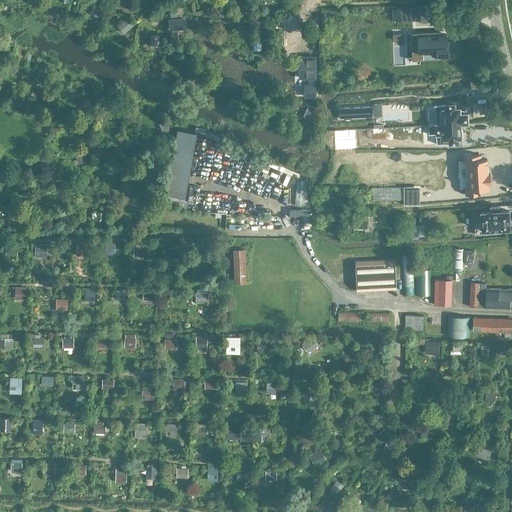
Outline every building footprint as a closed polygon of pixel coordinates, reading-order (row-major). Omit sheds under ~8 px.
[(98,2),(93,12),(104,18),(109,8),(98,2)] [(417,20),(417,10),(397,10),(397,20),(417,20)] [(185,17),(169,19),(170,30),(186,28),(186,25),(185,17)] [(129,19),(118,26),(123,34),(134,27),(129,19)] [(440,32),(411,33),(412,61),(420,60),(441,59),(441,57),(450,56),(449,42),(447,42),(447,34),(443,34),(440,34),(440,32)] [(262,50),(261,34),(253,35),(254,51),(262,50)] [(159,36),(159,50),(171,50),(171,36),(159,36)] [(315,62),(315,57),(303,57),(303,78),(315,78),(315,67),(317,67),(317,62),(315,62)] [(18,67),(11,62),(6,69),(13,74),(18,67)] [(320,81),(312,80),(311,91),(319,92),(320,81)] [(85,98),(77,100),(79,109),(87,107),(85,98)] [(107,103),(110,113),(121,109),(117,99),(107,103)] [(436,124),(428,125),(428,126),(461,124),(468,123),(467,114),(464,114),(464,109),(460,110),(460,108),(455,109),(455,104),(435,105),(436,124)] [(309,105),(304,115),(311,119),(316,108),(309,105)] [(373,106),(339,108),(340,118),(373,116),(373,115),(373,112),(374,112),(373,110),(372,110),(372,107),(373,107),(373,106)] [(167,120),(159,123),(163,133),(171,130),(167,120)] [(87,124),(77,127),(79,133),(89,130),(87,124)] [(461,124),(428,126),(429,135),(436,134),(437,144),(446,144),(446,143),(450,143),(450,144),(459,143),(458,138),(461,138),(461,137),(463,137),(463,128),(461,128),(461,124)] [(192,160),(196,138),(192,137),(193,133),(180,127),(178,132),(174,150),(176,150),(175,156),(173,156),(167,189),(186,193),(192,160)] [(349,129),(334,130),(335,138),(349,137),(349,134),(350,134),(350,132),(349,132),(349,129)] [(357,139),(335,140),(335,149),(357,149),(357,139)] [(380,149),(380,186),(374,186),(374,198),(405,199),(406,188),(430,188),(430,150),(380,149)] [(88,151),(79,154),(81,163),(90,160),(88,151)] [(458,173),(455,173),(455,179),(459,179),(459,191),(466,190),(466,193),(466,195),(470,195),(482,194),(481,189),(489,189),(489,183),(491,183),(491,180),(491,183),(489,183),(488,174),(490,174),(490,177),(491,177),(491,173),(488,173),(488,168),(488,161),(487,159),(481,159),(481,155),(467,156),(463,156),(464,158),(464,160),(457,161),(458,173)] [(115,161),(105,165),(109,175),(119,172),(115,161)] [(345,198),(334,198),(334,193),(325,193),(325,213),(344,214),(345,198)] [(290,198),(290,210),(305,210),(305,198),(290,198)] [(136,205),(136,217),(151,217),(151,205),(136,205)] [(500,229),(510,228),(509,210),(499,210),(499,205),(491,206),(491,211),(481,211),(481,212),(475,213),(476,234),(500,233),(500,229)] [(7,206),(7,218),(22,218),(22,206),(7,206)] [(68,208),(59,215),(66,223),(75,216),(68,208)] [(105,211),(92,212),(92,220),(105,220),(105,211)] [(342,226),(349,226),(365,227),(365,231),(372,231),(373,216),(342,216),(342,226)] [(419,225),(409,225),(409,237),(419,237),(419,225)] [(107,243),(107,257),(116,257),(116,243),(107,243)] [(36,245),(36,260),(48,260),(48,245),(36,245)] [(9,246),(9,258),(23,258),(23,246),(9,246)] [(77,247),(77,259),(92,259),(92,247),(77,247)] [(130,247),(130,259),(144,259),(144,247),(130,247)] [(454,249),(453,271),(463,271),(464,249),(454,249)] [(464,250),(464,260),(474,260),(474,250),(464,250)] [(235,252),(236,286),(247,286),(247,252),(235,252)] [(404,279),(403,296),(414,295),(414,281),(413,255),(402,255),(404,279)] [(355,261),(357,291),(396,289),(395,259),(355,261)] [(422,266),(422,270),(415,270),(416,296),(431,295),(431,269),(428,270),(428,266),(422,266)] [(451,305),(453,276),(449,275),(449,280),(446,280),(445,280),(445,277),(441,277),(440,280),(436,279),(434,305),(435,305),(435,304),(450,305),(451,305)] [(511,288),(486,288),(486,283),(471,283),(470,307),(479,307),(485,307),(485,308),(511,307),(511,288)] [(16,289),(16,302),(26,302),(26,289),(16,289)] [(95,290),(85,290),(85,299),(95,299),(95,290)] [(112,291),(112,302),(127,302),(127,291),(112,291)] [(154,291),(143,291),(143,301),(154,301),(154,291)] [(198,293),(198,305),(212,305),(212,293),(198,293)] [(51,299),(51,312),(66,312),(67,300),(51,299)] [(361,322),(361,312),(338,311),(338,322),(361,322)] [(390,323),(390,312),(367,312),(368,323),(390,323)] [(405,315),(405,330),(423,331),(424,315),(405,315)] [(470,337),(471,317),(448,316),(448,336),(470,337)] [(473,330),(511,331),(511,318),(474,317),(473,330)] [(33,337),(32,349),(43,349),(43,338),(33,337)] [(93,337),(93,348),(106,348),(107,337),(93,337)] [(196,337),(196,350),(207,350),(207,337),(196,337)] [(0,338),(0,347),(12,348),(13,339),(0,338)] [(63,338),(63,347),(73,347),(74,339),(63,338)] [(125,338),(124,347),(135,347),(136,338),(125,338)] [(165,339),(165,348),(176,348),(176,339),(165,339)] [(317,351),(307,340),(299,348),(310,358),(317,351)] [(226,341),(226,353),(239,353),(239,341),(226,341)] [(272,341),(257,341),(257,350),(272,350),(272,341)] [(425,353),(439,354),(440,342),(426,341),(425,353)] [(464,343),(455,343),(455,351),(464,351),(464,343)] [(491,344),(483,344),(482,353),(491,354),(491,344)] [(41,376),(41,388),(55,388),(55,376),(41,376)] [(73,382),(72,390),(84,390),(84,377),(71,376),(71,381),(73,382)] [(11,377),(10,392),(22,392),(22,377),(11,377)] [(113,389),(114,380),(102,379),(102,388),(113,389)] [(186,379),(173,379),(173,393),(186,394),(186,379)] [(205,380),(205,388),(216,388),(216,381),(205,380)] [(410,398),(423,393),(419,380),(405,385),(410,398)] [(236,382),(236,391),(247,391),(247,382),(236,382)] [(268,382),(267,393),(279,394),(279,383),(268,382)] [(363,396),(377,396),(377,382),(363,382),(363,396)] [(505,389),(489,388),(488,401),(504,402),(505,389)] [(302,403),(316,403),(316,389),(302,389),(302,403)] [(154,390),(142,390),(142,399),(154,400),(154,390)] [(343,421),(350,428),(362,417),(355,409),(343,421)] [(1,419),(0,430),(13,430),(13,419),(1,419)] [(34,420),(34,435),(43,435),(43,420),(34,420)] [(77,423),(66,423),(66,436),(77,436),(77,423)] [(94,423),(93,434),(106,434),(106,423),(94,423)] [(147,423),(136,423),(136,436),(147,436),(147,423)] [(177,423),(166,423),(166,436),(177,436),(177,423)] [(433,426),(423,426),(423,435),(432,435),(433,426)] [(208,427),(197,427),(197,437),(208,437),(208,427)] [(245,427),(228,427),(228,441),(245,441),(245,427)] [(269,429),(259,429),(259,439),(269,439),(269,429)] [(387,451),(401,457),(406,444),(393,439),(387,451)] [(479,445),(473,457),(487,463),(492,450),(479,445)] [(322,449),(310,454),(316,466),(327,461),(322,449)] [(452,465),(443,459),(439,466),(447,472),(452,465)] [(10,461),(10,473),(24,473),(24,461),(10,461)] [(54,461),(44,461),(44,474),(54,474),(54,461)] [(77,464),(77,478),(92,478),(92,464),(77,464)] [(144,467),(144,478),(159,478),(159,467),(144,467)] [(126,468),(115,468),(115,481),(126,481),(126,468)] [(187,468),(177,468),(177,477),(188,477),(187,468)] [(207,468),(207,480),(223,480),(223,468),(207,468)] [(263,483),(278,483),(278,469),(263,469),(263,483)] [(376,471),(364,470),(363,479),(373,480),(374,476),(376,476),(376,471)] [(248,471),(237,471),(237,480),(248,480),(248,471)] [(397,492),(411,492),(411,478),(397,478),(397,492)] [(330,489),(338,495),(344,485),(337,480),(330,489)] [(470,488),(460,496),(471,508),(481,500),(470,488)]
